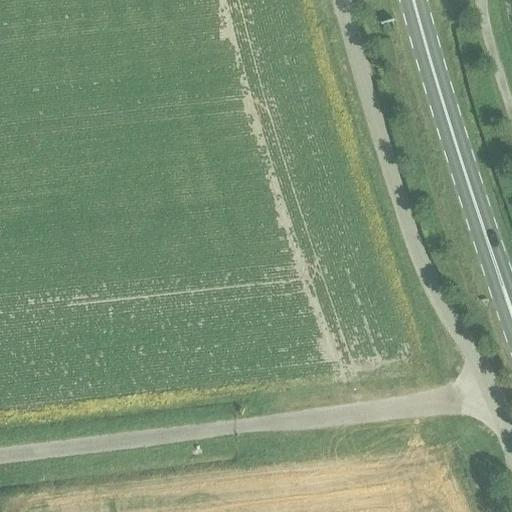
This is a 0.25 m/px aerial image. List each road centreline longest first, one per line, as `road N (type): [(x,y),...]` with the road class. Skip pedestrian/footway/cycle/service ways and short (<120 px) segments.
road 1 (unclassified): [(511,441),(430,285),(341,0)]
road 2 (primary): [(511,310),(415,0)]
road 3 (unclassified): [(511,123),(479,0)]
